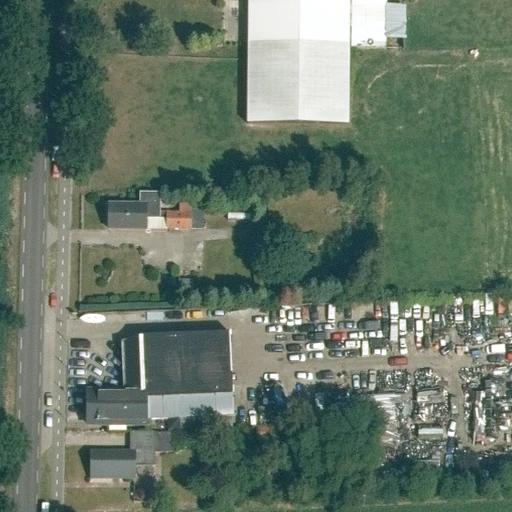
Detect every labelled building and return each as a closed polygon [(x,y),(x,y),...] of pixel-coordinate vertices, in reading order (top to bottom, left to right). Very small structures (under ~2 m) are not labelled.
[(345,127),(346,0),(248,0),(248,126),(345,127)] [(147,231),(147,229),(163,230),(164,214),(160,213),(160,195),(140,195),(140,206),(109,206),(109,230),(147,231)] [(188,230),(189,205),(177,205),(177,213),(164,213),(164,214),(163,230),(188,230)] [(145,393),(145,420),(146,421),(176,420),(176,430),(192,430),(191,420),(213,419),(214,425),(236,424),(231,334),(143,338),(125,348),(127,393),(145,393)] [(127,421),(145,420),(145,393),(127,393),(88,393),(88,426),(128,426),(127,421)] [(346,413),(394,410),(393,394),(345,397),(346,413)] [(255,441),(273,440),(272,427),(254,428),(255,441)] [(92,480),(135,480),(135,467),(154,467),(154,454),(172,453),(172,435),(131,436),(132,454),(92,454),(92,480)]
